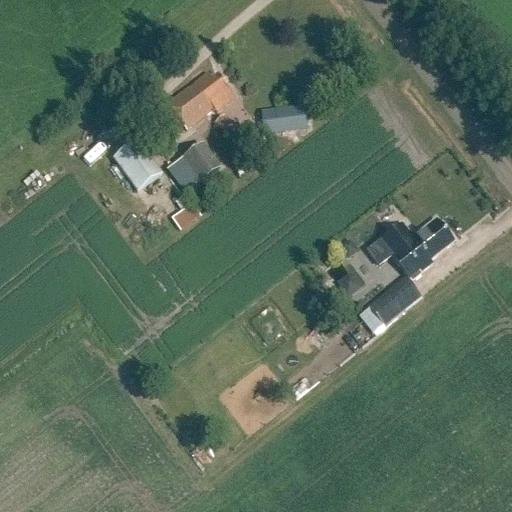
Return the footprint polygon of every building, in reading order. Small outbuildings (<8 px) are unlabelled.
[(174,113),(167,118),(177,131),(184,126),(189,133),(216,113),(219,116),(238,102),(220,79),(215,82),(211,77),(170,108),(174,113)] [(266,142),(310,134),(305,109),(262,116),(266,142)] [(225,120),(218,126),(226,136),(233,130),(225,120)] [(141,145),(117,162),(141,195),(165,178),(141,145)] [(187,163),(201,182),(220,168),(206,149),(187,163)] [(182,215),(171,225),(183,237),(202,219),(184,200),(176,208),(182,215)] [(402,227),(380,245),(415,288),(424,280),(423,278),(434,269),(431,265),(453,247),(438,229),(434,233),(430,228),(413,241),(402,227)] [(336,289),(348,303),(362,292),(350,278),(336,289)] [(407,313),(392,294),(370,312),(385,331),(407,313)]
